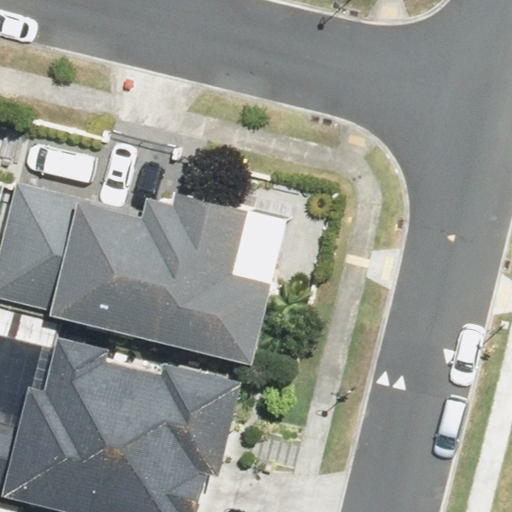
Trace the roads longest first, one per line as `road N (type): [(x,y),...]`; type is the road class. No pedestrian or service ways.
road 1 (residential): [(490,110),(45,0)]
road 2 (residential): [(490,110),(394,511)]
